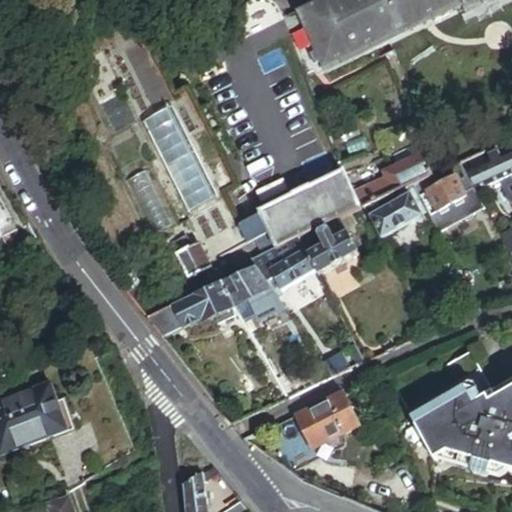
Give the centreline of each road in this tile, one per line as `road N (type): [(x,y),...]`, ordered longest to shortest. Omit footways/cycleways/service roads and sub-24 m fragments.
road 1 (residential): [(0,126),(61,241),(169,379)]
road 2 (residential): [(169,379),(277,511)]
road 3 (residential): [(169,379),(158,397),(174,511)]
